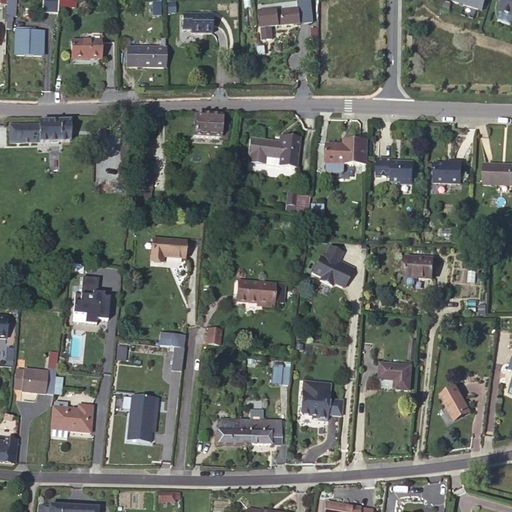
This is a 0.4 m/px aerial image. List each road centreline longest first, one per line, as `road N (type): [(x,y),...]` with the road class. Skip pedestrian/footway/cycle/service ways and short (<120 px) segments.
road 1 (unclassified): [(0,474),(267,479),(511,450)]
road 2 (tertiary): [(0,108),(391,107)]
road 3 (unknown): [(359,279),(344,474)]
road 4 (unknown): [(473,458),(497,319)]
road 5 (tertiary): [(391,107),(511,110)]
